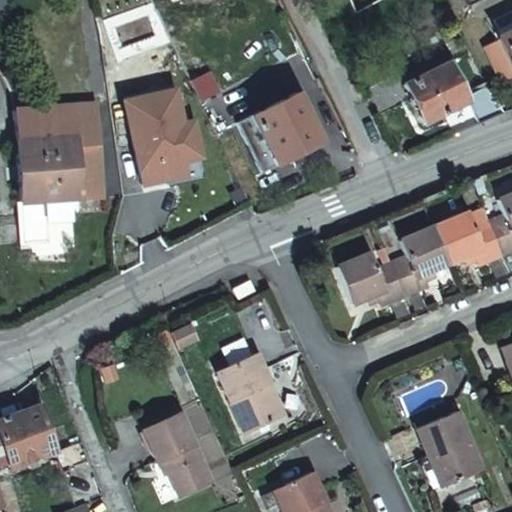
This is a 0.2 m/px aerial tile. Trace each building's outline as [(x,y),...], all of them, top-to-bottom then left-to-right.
[(511,8),(491,20),(497,31),(493,33),(497,40),(487,46),(504,79),(511,74),(511,8)] [(476,126),(503,115),(488,87),(467,98),(450,66),(403,88),(422,127),(466,107),(476,126)] [(184,127),(177,92),(128,102),(142,171),(201,159),(194,125),(184,127)] [(296,98),(239,126),(264,175),(321,147),(296,98)] [(13,112),(15,144),(18,203),(77,200),(77,190),(100,189),(95,107),(13,112)] [(204,173),(201,159),(142,171),(145,185),(204,173)] [(505,223),(491,228),(503,262),(511,258),(511,202),(499,208),(505,223)] [(469,218),(434,231),(448,269),(463,264),(473,260),(476,266),(478,271),(503,262),(491,228),(486,214),(470,220),(469,218)] [(390,266),(402,299),(426,290),(425,285),(422,279),(433,275),(448,269),(434,231),(398,245),(405,261),(390,266)] [(369,256),(339,267),(333,269),(347,306),(360,302),(372,297),(375,304),(377,308),(392,302),(402,299),(390,266),(374,272),(369,256)] [(465,270),(476,266),(473,260),(463,264),(465,270)] [(435,281),(433,275),(422,279),(425,285),(435,281)] [(363,308),(375,304),(372,297),(360,302),(363,308)] [(245,437),(278,421),(263,389),(269,386),(257,361),(218,380),(245,437)] [(263,389),(278,421),(284,418),(269,386),(263,389)] [(0,419),(0,448),(6,464),(7,468),(54,452),(38,405),(0,419)] [(210,485),(179,418),(141,435),(155,466),(161,464),(177,501),(210,485)] [(440,465),(452,492),(487,476),(461,418),(420,436),(434,467),(440,465)] [(447,494),(452,492),(440,465),(434,467),(447,494)] [(320,511),(319,507),(324,505),(311,476),(272,494),(280,511),(320,511)]
